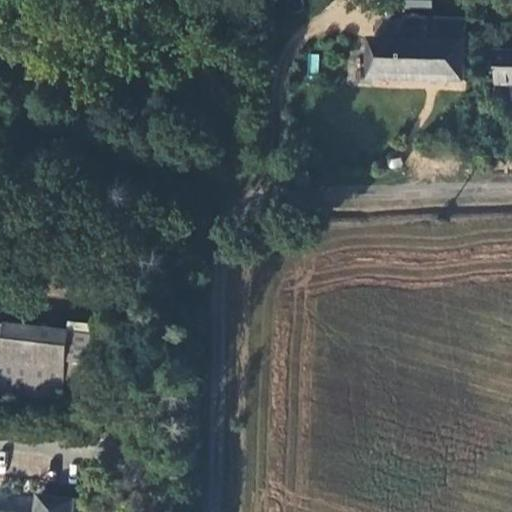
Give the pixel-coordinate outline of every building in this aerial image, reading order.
[(431,8),(431,0),(403,0),(404,7),(431,8)] [(461,25),(402,23),(401,45),(365,44),(364,57),(354,56),(353,85),(459,89),(461,25)] [(511,61),(487,60),(486,92),(511,93),(511,61)] [(397,161),(400,156),(400,155),(397,148),(391,146),(385,148),(384,149),(382,154),(384,161),(386,162),(391,163),(397,161)] [(17,316),(8,379),(69,388),(78,324),(17,316)] [(70,511),(73,497),(39,491),(35,510),(0,504),(0,511),(70,511)]
